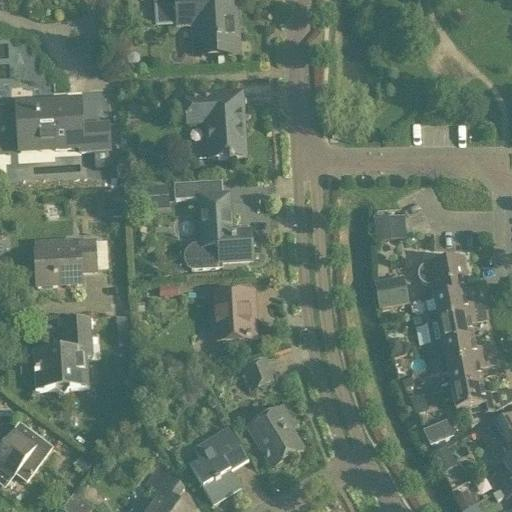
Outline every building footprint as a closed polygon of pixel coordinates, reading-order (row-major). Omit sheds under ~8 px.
[(153,0),(155,30),(178,29),(178,30),(200,29),(202,58),(239,56),(236,8),(209,10),(208,0),(153,0)] [(208,160),(246,158),(242,95),(186,98),(188,126),(206,125),(208,160)] [(107,153),(109,153),(107,126),(80,127),(79,105),(39,108),(38,104),(18,105),(20,145),(54,143),(54,151),(81,150),(81,154),(93,153),(94,171),(108,170),(107,153)] [(200,201),(203,246),(195,247),(192,248),(188,250),(185,254),(184,258),(184,263),(185,267),(187,271),(191,274),(223,272),(222,265),(251,263),(250,236),(230,237),(228,196),(222,197),(221,185),(173,188),(174,203),(200,201)] [(145,189),(123,190),(124,214),(146,213),(145,189)] [(112,209),(112,219),(123,218),(123,208),(112,209)] [(403,220),(373,222),(375,243),(405,241),(403,220)] [(34,246),(34,255),(36,290),(81,287),(80,275),(96,274),(94,244),(77,245),(77,243),(34,246)] [(427,288),(430,288),(433,303),(463,297),(461,285),(467,284),(462,260),(426,267),(422,269),(420,271),(418,275),(418,279),(420,284),(423,287),(427,288)] [(391,297),(388,284),(375,287),(380,313),(408,308),(405,294),(391,297)] [(159,300),(179,298),(178,289),(158,290),(159,300)] [(216,344),(256,342),(253,294),(213,296),(216,344)] [(433,303),(436,317),(420,320),(421,327),(479,316),(477,306),(466,308),(463,297),(433,303)] [(479,316),(421,327),(422,329),(426,328),(430,349),(472,341),(470,329),(481,326),(479,316)] [(82,362),(93,361),(90,320),(60,322),(62,353),(33,355),(35,395),(54,394),(63,401),(69,392),(84,392),(82,362)] [(118,336),(130,335),(129,321),(117,322),(118,336)] [(472,341),(430,349),(431,350),(426,351),(429,366),(427,367),(428,373),(493,360),(491,350),(475,353),(472,341)] [(391,357),(401,354),(399,348),(394,346),(389,347),(391,357)] [(493,360),(428,373),(429,374),(428,374),(429,381),(448,377),(450,392),(481,386),(479,374),(495,371),(493,360)] [(251,394),(274,385),(265,362),(242,371),(251,394)] [(404,392),(414,388),(412,381),(401,384),(404,392)] [(480,427),(479,419),(493,416),(490,397),(484,398),(481,386),(450,392),(455,413),(467,411),(469,422),(471,431),(480,427)] [(271,472),(302,453),(277,412),(246,431),(271,472)] [(499,467),(502,465),(502,464),(511,459),(511,460),(511,459),(511,418),(478,438),(486,451),(489,449),(499,467)] [(27,485),(52,451),(20,427),(3,450),(0,447),(0,487),(3,490),(14,475),(27,485)] [(435,429),(423,435),(430,450),(442,443),(435,429)] [(229,475),(246,464),(227,432),(193,452),(200,463),(189,469),(212,507),(239,491),(229,475)] [(451,470),(441,454),(432,459),(441,476),(451,470)] [(494,495),(511,485),(511,459),(511,460),(511,459),(502,464),(502,465),(508,475),(494,482),(498,490),(493,493),(494,495)] [(92,466),(84,460),(77,470),(85,476),(92,466)] [(188,511),(189,511),(175,502),(183,490),(157,471),(144,488),(156,497),(144,511),(188,511)] [(511,485),(494,495),(495,497),(492,498),(497,507),(511,498),(511,485)] [(464,511),(476,506),(468,492),(455,499),(461,511),(464,511)] [(74,511),(92,511),(93,511),(74,498),(63,511),(70,511),(72,510),(74,511)]
